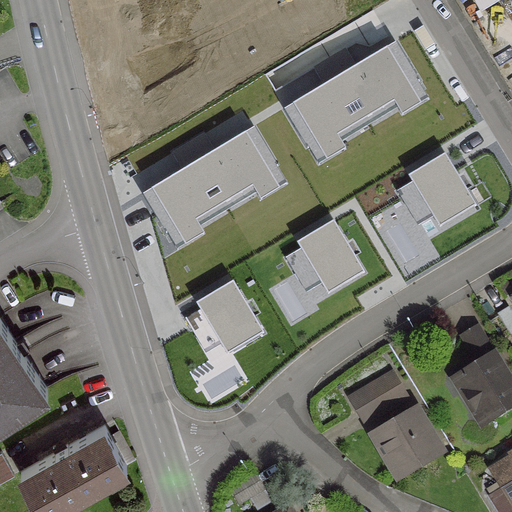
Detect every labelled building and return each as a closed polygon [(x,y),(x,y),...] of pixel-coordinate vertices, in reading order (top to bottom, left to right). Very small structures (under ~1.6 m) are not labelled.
[(495,0),(474,0),(480,9),(495,0)] [(386,48),(296,102),(328,155),(343,145),(335,132),(395,96),(403,109),(418,100),(386,48)] [(245,134),(155,188),(187,240),(202,231),(194,218),(254,182),(262,195),(277,186),(245,134)] [(446,155),(413,175),(441,222),(474,203),(446,155)] [(334,222),(301,241),(329,289),(362,269),(334,222)] [(233,283),(200,303),(229,350),(262,330),(233,283)] [(511,316),(506,307),(495,314),(509,337),(511,335),(511,316)] [(0,319),(0,417),(45,387),(0,319)] [(511,389),(490,355),(491,354),(474,326),(459,336),(476,363),(456,375),(465,390),(460,393),(471,411),(476,408),(485,422),(511,405),(511,389)] [(379,413),(405,398),(390,372),(347,398),(355,411),(372,401),(379,413)] [(376,437),(397,472),(433,451),(413,416),(400,423),(397,418),(378,429),(381,434),(376,437)] [(18,472),(40,511),(133,459),(118,432),(109,438),(102,425),(66,445),(65,444),(53,450),(54,451),(18,472)] [(511,451),(506,455),(508,459),(489,471),(499,488),(486,497),(495,511),(507,511),(511,509),(510,505),(511,503),(511,451)] [(2,456),(0,452),(0,480),(12,474),(2,456)] [(262,489),(253,475),(227,490),(236,504),(262,489)]
